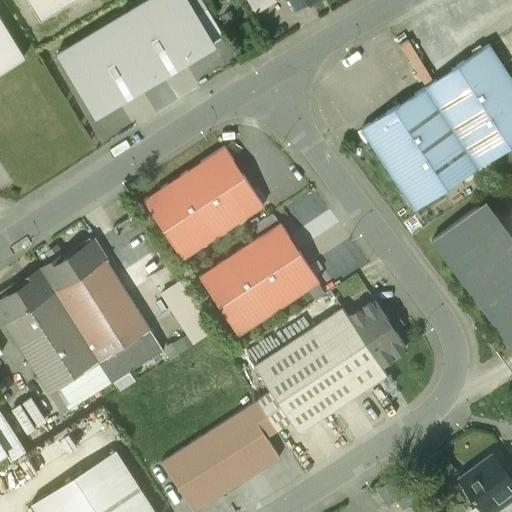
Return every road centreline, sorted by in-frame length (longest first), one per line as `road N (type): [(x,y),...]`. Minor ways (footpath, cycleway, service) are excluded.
road 1 (residential): [(282,76),(447,328),(459,361),(457,391),(442,413),(284,511)]
road 2 (residential): [(282,76),(131,162),(0,250)]
road 3 (residential): [(408,0),(282,76)]
